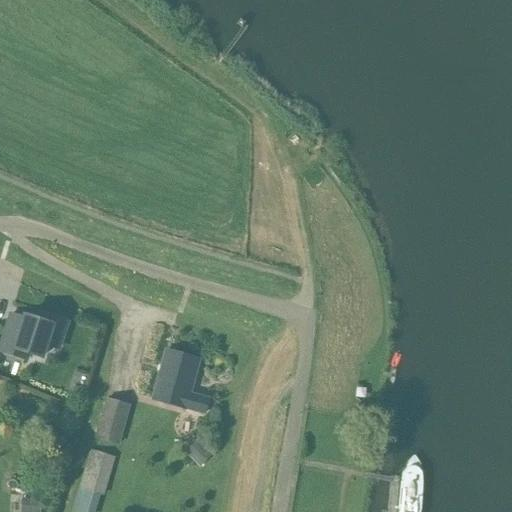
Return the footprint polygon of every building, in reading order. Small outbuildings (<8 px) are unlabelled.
[(67,322),(39,314),(36,323),(10,315),(0,347),(0,351),(26,360),(28,353),(41,358),(45,345),(58,349),(67,322)] [(199,359),(166,350),(152,400),(185,409),(185,408),(204,414),(208,400),(189,394),(199,359)] [(129,406),(106,399),(95,438),(118,444),(129,406)] [(191,459),(199,467),(212,455),(204,447),(191,459)] [(115,458),(89,450),(71,511),(73,511),(94,511),(100,496),(104,497),(115,458)] [(419,464),(411,457),(403,464),(400,477),(396,511),(418,511),(422,478),(419,464)] [(23,511),(39,511),(40,500),(25,498),(23,511)]
